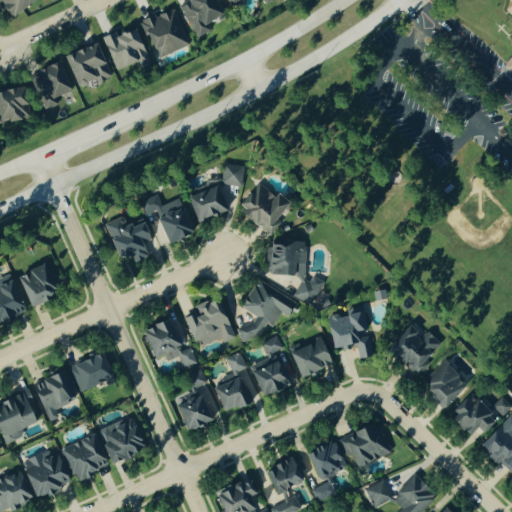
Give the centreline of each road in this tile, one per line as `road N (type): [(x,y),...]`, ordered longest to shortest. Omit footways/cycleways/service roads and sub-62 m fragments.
road 1 (secondary): [(0,207),(193,121),(400,0)]
road 2 (residential): [(197,511),(42,157)]
road 3 (residential): [(93,511),(369,391)]
road 4 (secondary): [(345,0),(246,60),(110,125)]
road 5 (residential): [(227,254),(0,355)]
road 6 (residential): [(497,511),(369,391)]
road 7 (residential): [(0,53),(109,0)]
